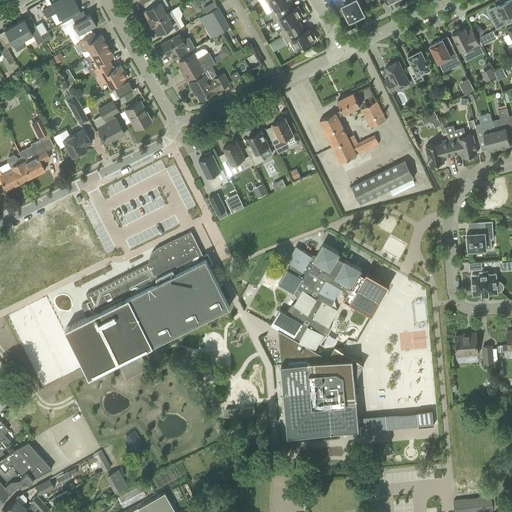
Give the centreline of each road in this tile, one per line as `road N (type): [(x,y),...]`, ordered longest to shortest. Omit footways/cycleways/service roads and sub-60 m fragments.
road 1 (residential): [(511,307),(473,309),(454,297),(447,225),(466,180),(511,159)]
road 2 (residential): [(0,224),(166,141),(177,117)]
road 3 (residential): [(177,117),(205,117),(345,50)]
road 4 (residential): [(177,117),(103,0)]
